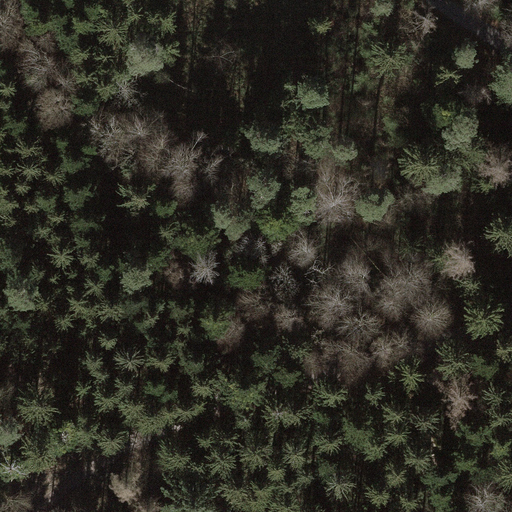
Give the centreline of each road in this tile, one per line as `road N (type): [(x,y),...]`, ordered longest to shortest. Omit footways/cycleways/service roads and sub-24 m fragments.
road 1 (track): [(41,511),(116,456),(197,420),(511,329)]
road 2 (track): [(152,438),(263,511)]
